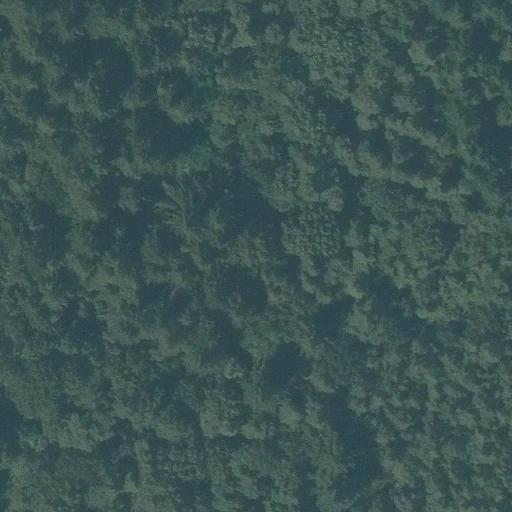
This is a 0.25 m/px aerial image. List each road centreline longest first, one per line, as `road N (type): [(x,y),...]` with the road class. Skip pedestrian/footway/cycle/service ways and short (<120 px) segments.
road 1 (track): [(0,375),(288,331)]
road 2 (track): [(288,331),(511,294)]
